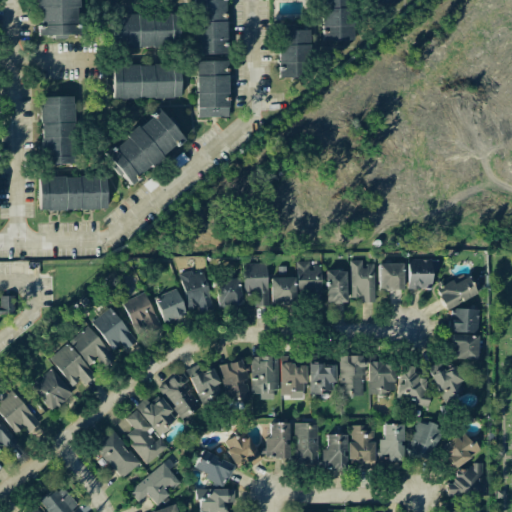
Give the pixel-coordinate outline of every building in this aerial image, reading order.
[(76,34),(75,0),(36,0),(37,37),(65,37),(65,34),(76,34)] [(193,0),(194,54),(225,54),(224,0),(193,0)] [(320,0),(321,41),(351,40),(350,3),(342,4),(342,0),(320,0)] [(177,13),(110,14),(111,47),(177,45),(177,13)] [(279,77),(299,77),(299,63),(308,63),(307,29),(277,30),(279,77)] [(227,60),(195,61),(196,117),(228,116),(227,60)] [(179,98),(179,65),(112,64),(111,97),(179,98)] [(40,97),(40,164),(73,164),(73,96),(40,97)] [(183,139),(160,109),(102,153),(126,184),(183,139)] [(38,210),(105,209),(105,176),(38,177),(38,210)] [(430,271),(437,271),(437,259),(406,260),(406,289),(430,288),(430,271)] [(373,302),(372,264),(362,265),(362,260),(348,260),(349,297),(360,297),(360,302),(373,302)] [(319,265),(309,265),(309,261),(296,261),(297,304),(320,303),(319,265)] [(242,263),(242,297),(252,297),(252,306),(267,306),(266,263),(242,263)] [(377,263),(378,290),(402,290),(401,263),(377,263)] [(210,310),(202,270),(180,274),(187,314),(210,310)] [(325,303),(345,303),(344,270),(324,270),(325,303)] [(293,277),(270,277),(269,302),(293,302),(293,277)] [(434,286),(444,309),(481,292),(476,281),(470,284),(466,277),(453,283),(451,279),(434,286)] [(240,305),(239,279),(214,280),(215,307),(240,305)] [(163,323),(185,315),(176,289),(154,297),(163,323)] [(160,327),(144,292),(122,302),(137,337),(160,327)] [(12,295),(0,295),(0,314),(13,314),(12,295)] [(91,320),(111,351),(121,344),(124,349),(135,343),(111,307),(91,320)] [(477,332),(477,309),(449,308),(448,331),(477,332)] [(69,340),(89,364),(96,358),(105,369),(116,359),(87,325),(69,340)] [(477,358),(476,334),(451,335),(451,359),(477,358)] [(71,386),(79,379),(83,384),(93,376),(67,343),(49,357),(71,386)] [(337,356),(338,395),(363,395),(362,355),(337,356)] [(250,393),(259,393),(259,399),(272,399),(272,390),(275,390),(276,356),(250,356),(250,393)] [(304,365),(292,365),(291,356),(278,356),(279,394),(304,393),(304,365)] [(225,404),(250,399),(243,360),(218,364),(225,404)] [(366,363),(367,394),(377,394),(377,390),(393,389),(392,362),(366,363)] [(308,394),(319,394),(319,390),(333,390),(334,366),(321,366),(321,363),(308,363),(308,394)] [(431,375),(442,397),(464,386),(454,364),(431,375)] [(424,406),(428,378),(412,376),(414,367),(399,365),(394,402),(424,406)] [(51,410),(72,392),(50,368),(29,387),(51,410)] [(199,404),(222,396),(213,368),(190,375),(199,404)] [(179,419),(201,406),(180,372),(158,386),(179,419)] [(10,391),(0,399),(0,416),(22,439),(39,424),(10,391)] [(146,463),(165,448),(155,436),(176,419),(158,395),(126,421),(132,428),(124,436),(146,463)] [(440,427),(416,419),(407,449),(431,457),(440,427)] [(6,450),(17,440),(0,420),(0,444),(6,450)] [(268,438),(263,438),(264,460),(288,459),(287,422),(268,423),(268,438)] [(291,464),(316,465),(317,424),(293,423),(291,464)] [(401,424),(382,424),(382,439),(377,440),(377,460),(402,460),(401,424)] [(373,427),(348,427),(347,462),(359,462),(359,468),(372,468),(373,427)] [(120,478),(138,463),(111,430),(93,445),(120,478)] [(244,459),(249,466),(261,459),(247,437),(245,438),(239,430),(220,441),(235,465),(244,459)] [(478,452),(465,431),(439,447),(446,457),(442,459),(449,470),(478,452)] [(325,449),(321,449),(321,469),(344,470),(345,434),(325,434),(325,449)] [(192,467),(205,474),(203,478),(222,487),(233,465),(201,449),(192,467)] [(129,491),(137,501),(146,494),(156,505),(169,494),(167,492),(179,482),(173,475),(178,470),(167,458),(129,491)] [(445,497),(480,495),(479,476),(482,476),(481,465),(453,466),(454,483),(445,483),(445,497)] [(73,511),(70,508),(76,503),(60,485),(39,502),(47,511),(73,511)] [(225,511),(225,503),(234,502),(233,488),(196,489),(196,511),(225,511)]
